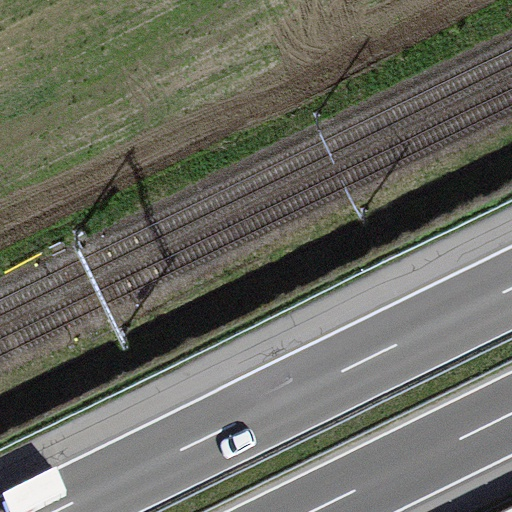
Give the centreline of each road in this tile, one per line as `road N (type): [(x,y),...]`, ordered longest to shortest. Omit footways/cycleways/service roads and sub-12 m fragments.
road 1 (motorway): [(511,288),(56,511)]
road 2 (motorway): [(311,511),(511,413)]
